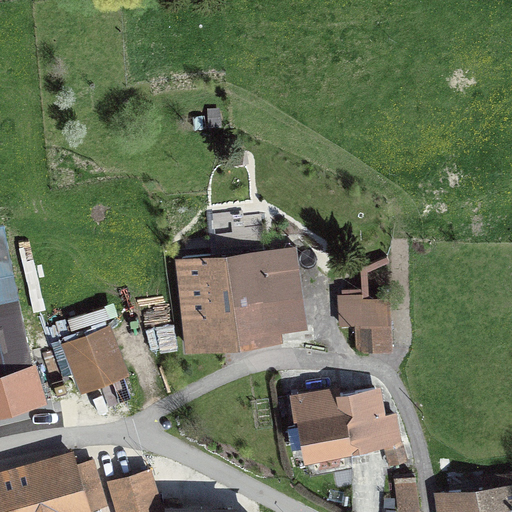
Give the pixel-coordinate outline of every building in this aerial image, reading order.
[(384,241),(359,242),(360,264),(385,263),(384,241)] [(183,256),(180,262),(189,347),(277,337),(276,329),(306,326),(295,245),(183,256)] [(393,348),(390,296),(363,297),(362,292),(339,293),(340,322),(363,322),(364,349),(393,348)] [(108,329),(66,345),(83,387),(125,371),(108,329)] [(0,411),(42,399),(32,365),(0,374),(0,411)] [(308,455),(385,440),(386,444),(399,440),(394,413),(380,416),(375,387),(292,400),(296,422),(302,421),(308,455)] [(400,440),(399,440),(386,444),(391,462),(405,458),(400,440)] [(0,473),(0,511),(89,511),(88,506),(103,502),(90,458),(75,463),(72,453),(0,473)] [(160,511),(147,469),(111,480),(120,511),(160,511)] [(511,511),(511,472),(482,476),(484,487),(437,492),(440,511),(511,511)] [(416,507),(419,507),(414,475),(396,478),(400,510),(403,509),(403,511),(416,510),(416,507)] [(232,511),(233,502),(170,501),(170,511),(232,511)]
